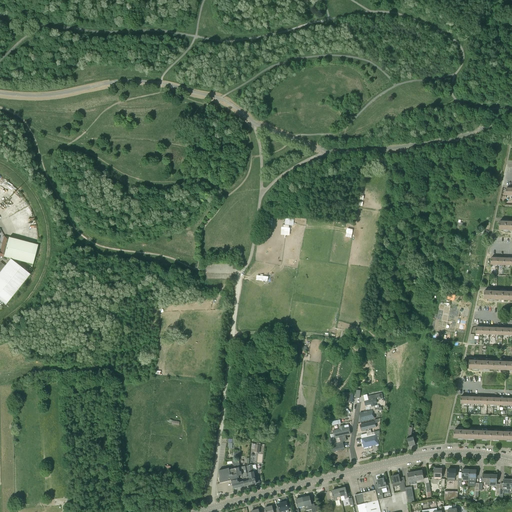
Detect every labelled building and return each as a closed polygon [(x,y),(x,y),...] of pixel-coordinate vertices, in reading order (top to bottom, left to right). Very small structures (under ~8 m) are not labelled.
[(511,231),(511,225),(511,222),(499,222),(499,230),(511,231)] [(0,251),(0,256),(33,265),(38,245),(4,237),(0,252),(0,251)] [(0,300),(6,305),(30,275),(10,259),(5,266),(0,262),(0,300)] [(497,300),(497,291),(484,291),(484,300),(497,300)] [(509,292),(497,291),(497,300),(509,300),(509,292)] [(481,369),(482,361),(469,360),(469,369),(481,369)] [(493,370),(494,361),(482,361),(481,369),(493,370)] [(505,370),(506,362),(494,361),(493,370),(505,370)] [(354,393),(343,392),(342,402),(353,403),(354,393)] [(370,412),(358,414),(359,422),(372,419),(370,412)] [(373,422),(358,425),(359,431),(374,428),(373,422)] [(411,437),(411,436),(413,426),(410,425),(407,438),(409,447),(416,445),(413,437),(411,437)] [(347,426),(331,430),(332,437),(349,433),(347,426)] [(466,439),(467,430),(454,430),(454,438),(466,439)] [(479,431),(467,430),(466,439),(478,439),(479,431)] [(479,431),(478,439),(491,440),(491,431),(479,431)] [(491,431),(491,440),(503,440),(503,432),(491,431)] [(511,432),(503,432),(503,440),(511,440),(511,432)] [(375,436),(360,439),(362,449),(377,445),(375,436)] [(342,443),(329,446),(331,451),(343,448),(342,443)] [(245,486),(240,467),(239,460),(233,460),(234,467),(239,487),(245,486)] [(248,479),(249,480),(250,480),(251,485),(256,483),(260,482),(258,477),(255,477),(252,465),(247,466),(250,479),(248,479)] [(249,480),(248,479),(245,466),(240,467),(245,486),(251,485),(250,480),(249,480)] [(239,487),(234,467),(229,468),(219,471),(221,478),(219,478),(221,483),(232,481),(233,489),(239,487)] [(434,469),(434,477),(442,478),(442,469),(434,469)] [(469,478),(469,470),(462,470),(462,479),(458,479),(458,487),(462,487),(462,481),(469,481),(469,478)] [(422,471),(415,472),(417,483),(424,482),(422,471)] [(417,483),(415,472),(408,473),(410,484),(417,483)] [(400,483),(400,482),(399,475),(392,476),(393,483),(392,484),(393,487),(399,485),(401,492),(406,491),(404,482),(400,483)] [(500,495),(500,489),(500,484),(497,484),(497,475),(490,475),(490,485),(497,486),(496,495),(500,495)] [(376,490),(377,496),(382,495),(383,495),(381,489),(389,487),(388,485),(386,485),(386,482),(384,482),(384,478),(377,480),(379,489),(376,490)] [(408,503),(414,502),(412,486),(405,488),(408,503)] [(345,488),(339,489),(341,497),(345,496),(345,499),(348,498),(345,488)] [(341,497),(339,489),(332,491),(335,501),(337,500),(337,498),(341,497)] [(381,511),(378,500),(377,496),(376,490),(355,495),(357,505),(358,506),(359,511),(381,511)] [(444,491),(444,500),(457,501),(458,492),(444,491)] [(306,511),(312,509),(311,504),(309,496),(303,498),(305,506),(306,511)] [(305,506),(303,498),(296,499),(298,508),(305,506)] [(276,511),(288,511),(288,509),(286,502),(278,504),(279,508),(276,509),(276,511)]
